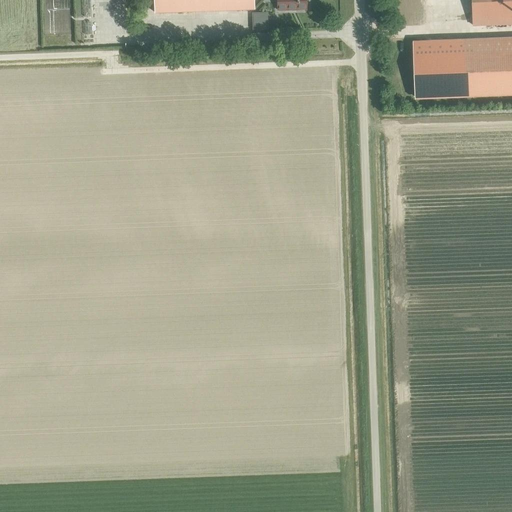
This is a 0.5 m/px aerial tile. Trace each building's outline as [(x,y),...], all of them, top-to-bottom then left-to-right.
[(254,0),(154,0),(155,13),(255,9),(254,0)] [(277,0),(278,10),(306,9),(306,0),(277,0)] [(511,0),(472,0),(473,26),(511,24),(511,0)] [(253,13),(253,29),(267,29),(267,13),(253,13)] [(511,38),(463,40),(465,96),(511,93),(511,38)]
